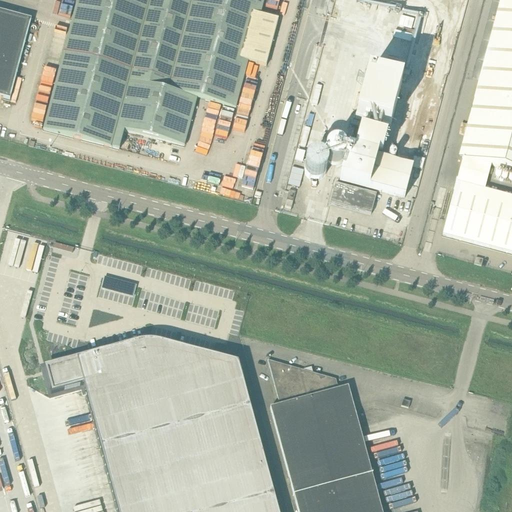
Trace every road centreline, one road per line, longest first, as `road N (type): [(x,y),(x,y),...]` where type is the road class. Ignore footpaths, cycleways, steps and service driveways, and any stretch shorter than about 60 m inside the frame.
road 1 (unclassified): [(156,211),(511,306)]
road 2 (unknown): [(251,236),(314,18)]
road 3 (unclassified): [(156,211),(0,170)]
